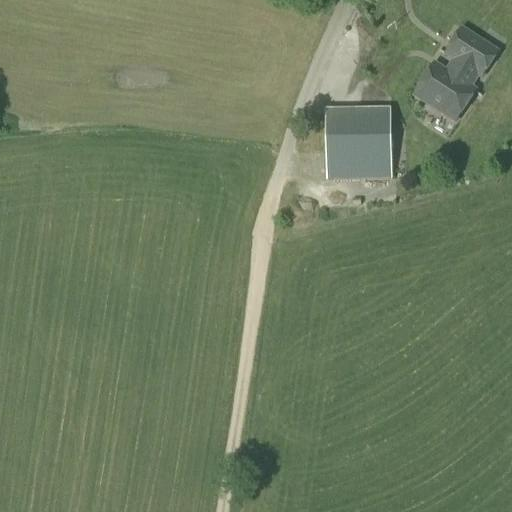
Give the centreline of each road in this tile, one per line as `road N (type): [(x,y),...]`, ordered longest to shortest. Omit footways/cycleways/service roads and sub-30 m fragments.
road 1 (track): [(272,199),(222,511)]
road 2 (unclassified): [(272,199),(305,92),(346,0)]
